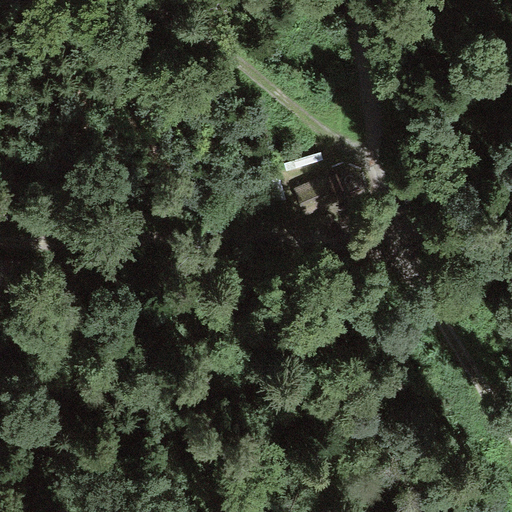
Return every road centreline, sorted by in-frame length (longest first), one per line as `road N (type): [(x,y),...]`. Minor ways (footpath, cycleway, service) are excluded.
road 1 (track): [(397,242),(0,242)]
road 2 (track): [(511,435),(397,242),(396,209),(511,226)]
road 3 (track): [(379,178),(231,59),(136,0)]
road 4 (track): [(351,0),(379,178)]
